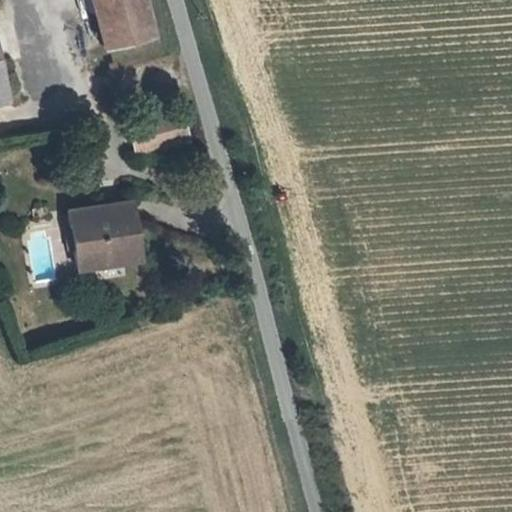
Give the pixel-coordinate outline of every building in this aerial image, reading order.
[(140,0),(91,0),(103,45),(149,33),(140,0)] [(113,62),(107,64),(109,72),(116,70),(113,62)] [(124,121),(133,151),(186,137),(178,109),(124,121)] [(80,240),(72,248),(74,267),(137,257),(127,199),(65,208),(68,226),(77,224),(80,240)] [(68,226),(72,248),(80,240),(77,224),(68,226)]
